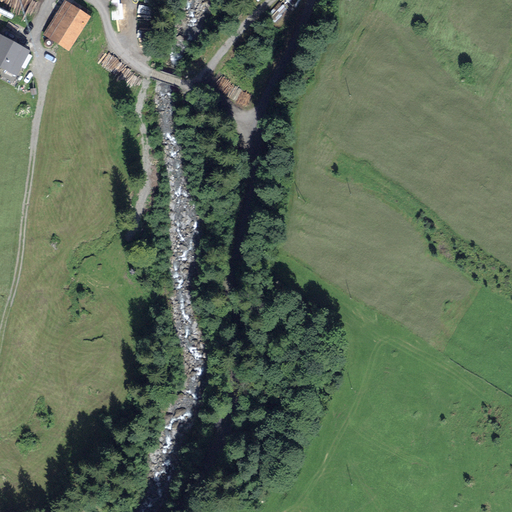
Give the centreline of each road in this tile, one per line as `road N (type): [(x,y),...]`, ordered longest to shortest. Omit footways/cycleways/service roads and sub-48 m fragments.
road 1 (track): [(258,133),(232,284),(236,402),(214,461),(178,511)]
road 2 (track): [(50,0),(35,34),(41,95),(0,340)]
road 3 (track): [(269,0),(223,48),(210,80),(222,101),(259,123)]
road 4 (track): [(210,80),(180,81),(126,57),(94,0)]
road 5 (unclassified): [(315,0),(268,94),(258,133)]
